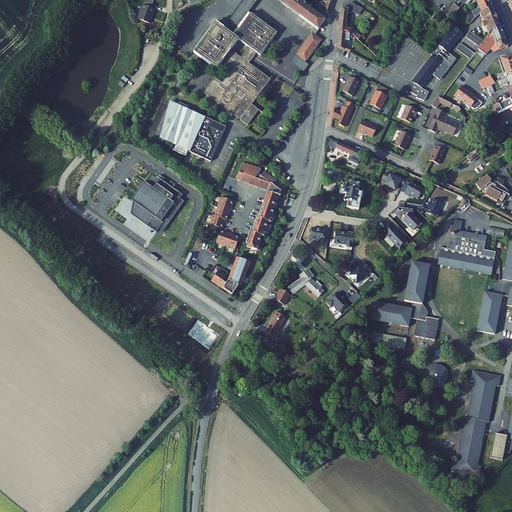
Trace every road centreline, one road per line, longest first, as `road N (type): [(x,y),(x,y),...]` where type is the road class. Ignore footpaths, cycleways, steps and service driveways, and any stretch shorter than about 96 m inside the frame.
road 1 (residential): [(149,43),(144,74),(61,189),(69,203),(241,323)]
road 2 (tertiary): [(241,323),(202,427),(194,511)]
road 3 (track): [(83,511),(187,398),(207,409)]
road 4 (unknown): [(307,196),(234,132),(215,174)]
road 5 (tertiary): [(339,0),(321,127)]
road 6 (tertiary): [(301,212),(241,323)]
